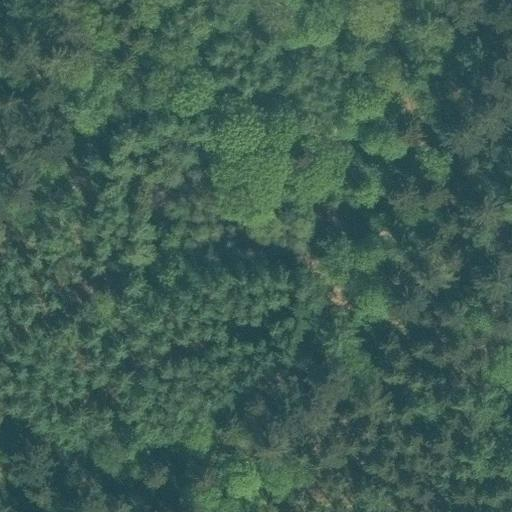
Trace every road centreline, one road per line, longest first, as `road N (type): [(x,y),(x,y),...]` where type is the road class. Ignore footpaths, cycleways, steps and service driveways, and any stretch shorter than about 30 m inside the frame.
road 1 (track): [(29,511),(268,377),(370,330),(472,264),(511,219)]
road 2 (track): [(378,0),(511,377)]
road 3 (track): [(256,0),(0,232)]
